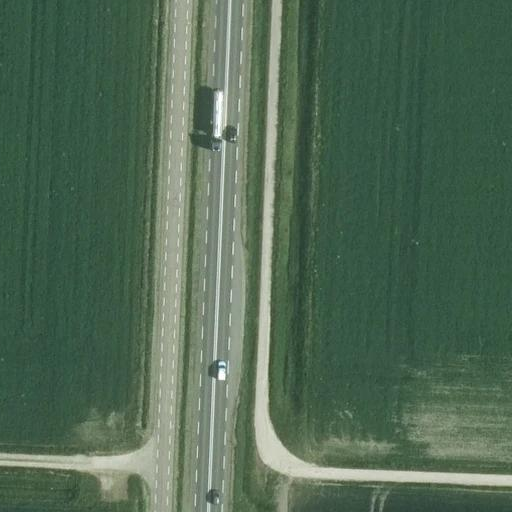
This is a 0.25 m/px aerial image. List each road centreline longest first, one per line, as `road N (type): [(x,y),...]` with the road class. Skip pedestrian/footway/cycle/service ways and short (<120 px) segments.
road 1 (unclassified): [(511,483),(299,474),(269,454),(260,422),(278,0)]
road 2 (unclassified): [(159,511),(181,0)]
road 3 (primary): [(206,511),(227,0)]
road 4 (track): [(0,456),(162,463)]
